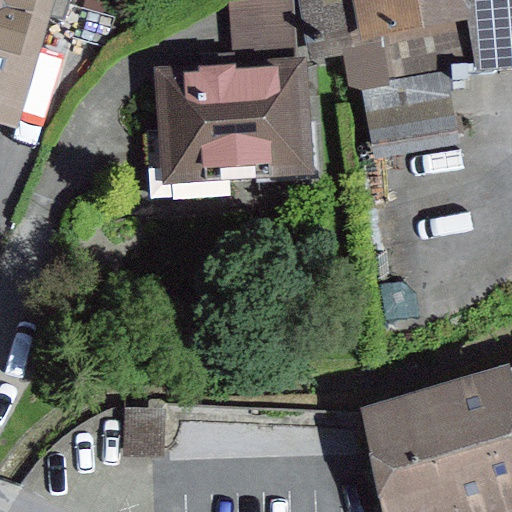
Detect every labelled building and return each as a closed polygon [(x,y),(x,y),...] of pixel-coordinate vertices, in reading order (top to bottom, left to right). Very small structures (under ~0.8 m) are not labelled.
[(0,0),(0,107),(5,109),(37,0),(0,0)] [(387,79),(386,68),(511,58),(511,0),(306,0),(316,52),(340,50),(342,72),(354,71),(355,82),(387,79)] [(238,70),(299,66),(294,1),(228,6),(232,51),(237,51),(238,70)] [(231,189),(314,183),(305,65),(299,66),(238,70),(237,51),(232,51),(200,53),(201,71),(154,75),(161,175),(148,176),(151,208),(231,202),(231,189)] [(511,368),(504,371),(506,380),(365,421),(384,511),(482,511),(490,498),(511,492),(511,368)] [(132,414),(130,450),(157,451),(159,415),(132,414)]
